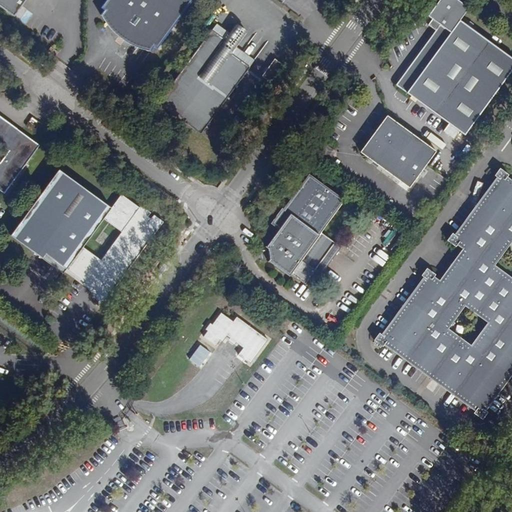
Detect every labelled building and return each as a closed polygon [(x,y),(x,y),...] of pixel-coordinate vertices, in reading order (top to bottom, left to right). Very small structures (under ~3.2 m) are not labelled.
[(0,0),(0,4),(14,15),(25,0),(0,0)] [(192,0),(110,0),(101,13),(125,31),(124,33),(134,40),(135,38),(158,55),(174,31),(172,29),(192,0)] [(416,100),(414,101),(439,120),(440,118),(461,133),(462,133),(463,134),(464,133),(466,132),(511,68),(511,58),(461,22),(460,21),(459,21),(458,22),(456,23),(450,32),(441,26),(440,25),(439,26),(438,26),(436,28),(398,79),(397,81),(397,82),(397,83),(397,84),(397,86),(398,87),(399,88),(407,93),(416,100)] [(236,24),(226,39),(220,45),(232,54),(248,32),(236,24)] [(226,39),(212,29),(159,103),(203,134),(251,67),(232,54),(220,45),(226,39)] [(286,65),(275,58),(262,76),(272,83),(286,65)] [(406,95),(414,101),(416,100),(407,93),(406,95)] [(414,101),(406,95),(389,118),(398,124),(414,101)] [(422,142),(439,120),(414,101),(398,124),(389,118),(386,115),(359,152),(408,187),(435,151),(422,142)] [(0,192),(2,194),(39,146),(0,117),(0,192)] [(511,185),(504,179),(508,175),(498,168),(493,176),(498,179),(483,200),(480,198),(478,200),(481,202),(472,213),(470,211),(468,213),(471,215),(456,236),(451,233),(446,240),(455,247),(459,242),(467,247),(453,265),(451,263),(450,265),(452,267),(439,285),(431,279),(435,275),(426,268),(420,276),(425,279),(409,300),(407,298),(405,300),(408,302),(399,314),(397,312),(395,314),(398,315),(383,336),(378,333),(373,341),(382,347),(385,342),(476,408),(472,413),(482,420),(487,412),(483,409),(498,388),(500,390),(502,388),(499,386),(508,374),(510,376),(511,374),(509,372),(511,368),(511,185)] [(152,214),(139,205),(137,208),(119,195),(110,207),(57,170),(9,235),(40,258),(44,252),(65,268),(84,281),(98,292),(101,294),(103,294),(105,294),(108,289),(111,291),(122,276),(119,274),(135,253),(138,255),(162,222),(154,216),(150,220),(148,219),(152,214)] [(343,199),(308,173),(282,208),(281,208),(270,223),(279,230),(267,247),(267,249),(268,257),(268,259),(267,260),(288,275),(289,273),(304,283),(309,276),(333,242),(319,232),(343,199)] [(315,279),(339,246),(333,242),(309,276),(315,279)] [(65,268),(44,252),(40,258),(61,273),(65,268)] [(135,253),(119,274),(122,276),(138,255),(135,253)] [(103,294),(101,294),(98,292),(84,281),(100,306),(111,291),(108,289),(105,294),(103,294)] [(249,361),(267,337),(236,315),(230,322),(218,313),(210,324),(208,323),(204,329),(206,330),(203,335),(215,344),(219,338),(217,336),(221,330),(223,331),(243,346),(237,353),(249,361)] [(211,352),(199,344),(188,359),(200,367),(211,352)]
